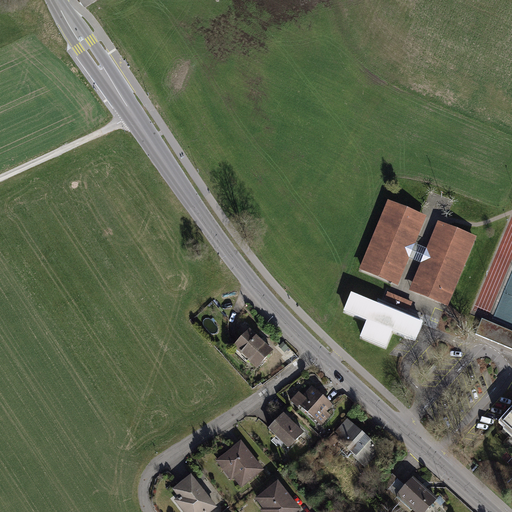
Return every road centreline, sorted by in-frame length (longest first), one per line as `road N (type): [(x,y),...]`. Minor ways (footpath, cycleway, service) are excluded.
road 1 (tertiary): [(57,0),(230,257),(319,353)]
road 2 (residential): [(149,511),(147,477),(158,464),(319,353)]
road 3 (tertiary): [(319,353),(492,511)]
road 4 (track): [(120,122),(0,177)]
